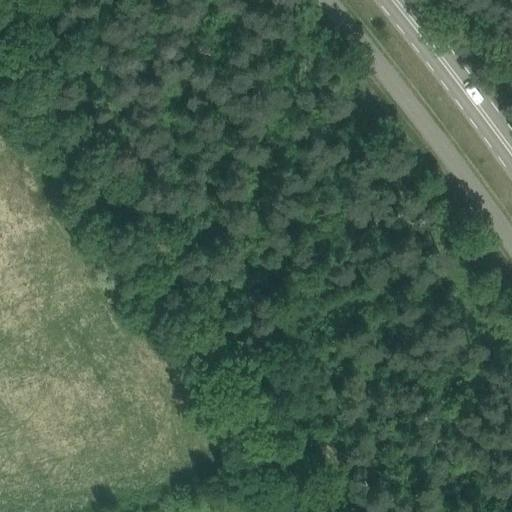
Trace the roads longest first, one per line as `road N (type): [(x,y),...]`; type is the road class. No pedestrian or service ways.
road 1 (track): [(358,511),(0,38)]
road 2 (unclassified): [(511,240),(327,0)]
road 3 (primary): [(511,152),(393,0)]
